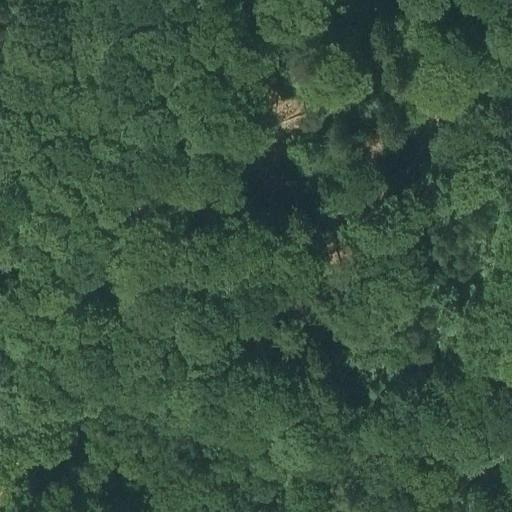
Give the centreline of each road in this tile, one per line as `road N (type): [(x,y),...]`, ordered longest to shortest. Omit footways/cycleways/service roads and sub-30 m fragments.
road 1 (track): [(73,302),(399,437)]
road 2 (track): [(73,302),(196,0)]
road 3 (unknown): [(147,0),(72,254)]
road 4 (unknown): [(0,426),(72,254)]
road 5 (unknown): [(228,366),(302,492),(304,511)]
road 6 (track): [(399,437),(511,382)]
